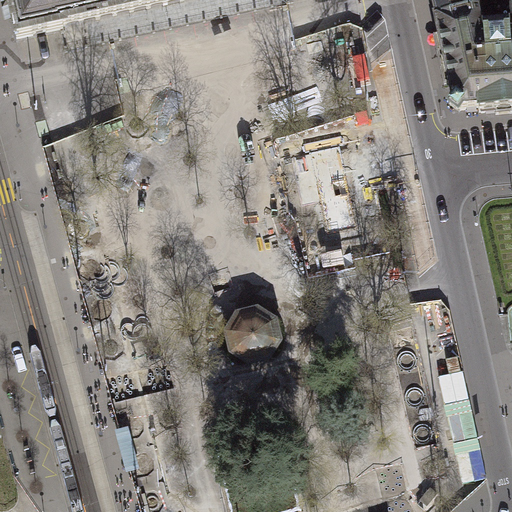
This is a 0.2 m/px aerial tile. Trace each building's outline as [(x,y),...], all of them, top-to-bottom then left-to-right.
[(8,0),(16,33),(17,40),(64,30),(64,28),(68,27),(93,22),(115,17),(192,0),(8,0)] [(511,0),(430,0),(435,22),(479,13),(475,0),(510,0),(511,9),(511,8),(511,0)] [(479,13),(435,22),(445,66),(454,108),(503,104),(511,103),(511,8),(511,9),(511,23),(511,22),(511,27),(475,32),(475,27),(481,26),(479,13)] [(340,147),(310,153),(328,236),(358,229),(340,147)] [(237,315),(226,333),(231,353),(249,364),(269,360),(281,342),(276,321),(258,310),(237,315)] [(437,495),(431,490),(421,501),(427,506),(437,495)]
